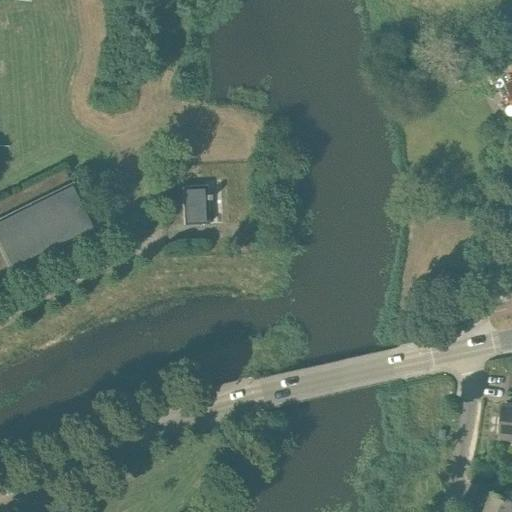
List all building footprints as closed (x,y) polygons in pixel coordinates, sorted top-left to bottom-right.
[(511,84),(507,87),(501,90),(511,113),(511,84)] [(63,169),(36,183),(0,199),(0,283),(13,277),(10,270),(95,228),(72,182),(70,183),(63,169)] [(210,200),(210,195),(207,195),(207,185),(182,186),(184,225),(209,224),(208,200),(210,200)] [(511,406),(504,405),(500,437),(511,438),(511,406)] [(511,511),(511,502),(510,501),(491,494),(483,511),(511,511)]
